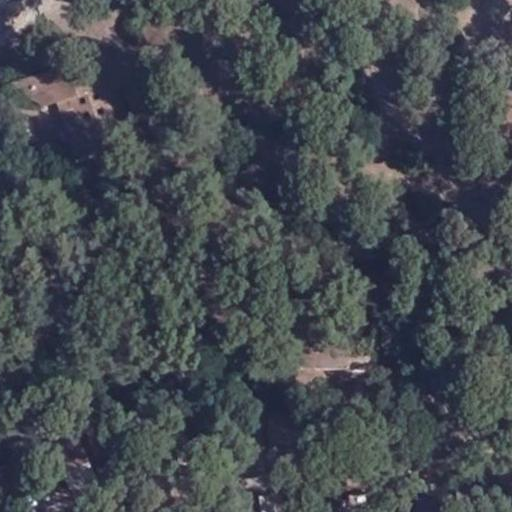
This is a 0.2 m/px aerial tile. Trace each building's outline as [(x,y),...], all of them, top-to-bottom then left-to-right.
[(236,66),(217,20),(201,26),(197,18),(175,27),(205,102),(228,93),(220,73),(236,66)] [(51,69),(0,83),(0,87),(40,113),(55,109),(72,162),(136,142),(108,52),(78,61),(61,51),(51,69)] [(316,368),(316,349),(293,349),(292,368),(316,368)] [(350,369),(351,350),(316,349),(316,368),(350,369)] [(351,350),(350,369),(377,371),(378,351),(351,350)] [(378,420),(356,423),(356,429),(357,433),(379,430),(378,420)] [(335,438),(334,432),(334,427),(311,430),(312,441),(335,438)] [(170,428),(145,431),(148,452),(172,449),(170,428)] [(238,440),(262,439),(261,429),(237,430),(238,440)] [(379,430),(357,433),(356,429),(334,432),(335,438),(312,441),(315,462),(339,459),(338,450),(357,449),(357,453),(382,449),(379,430)] [(111,430),(90,441),(99,459),(121,450),(111,430)] [(179,445),(203,441),(202,432),(178,436),(179,445)] [(297,435),(272,436),(273,456),(298,455),(297,435)] [(58,456),(81,446),(77,438),(55,448),(58,456)] [(262,439),(238,440),(240,460),(264,459),(262,439)] [(203,441),(179,445),(182,465),(205,462),(203,441)] [(66,475),(89,465),(81,446),(58,456),(66,475)] [(0,479),(9,492),(30,477),(18,460),(0,474),(0,479)] [(89,465),(66,475),(73,490),(96,480),(89,465)] [(483,489),(483,511),(492,511),(491,488),(483,489)] [(483,511),(483,489),(463,491),(464,511),(483,511)] [(422,495),(416,511),(443,511),(446,503),(422,495)] [(323,511),(349,511),(349,501),(323,504),(323,511)]
